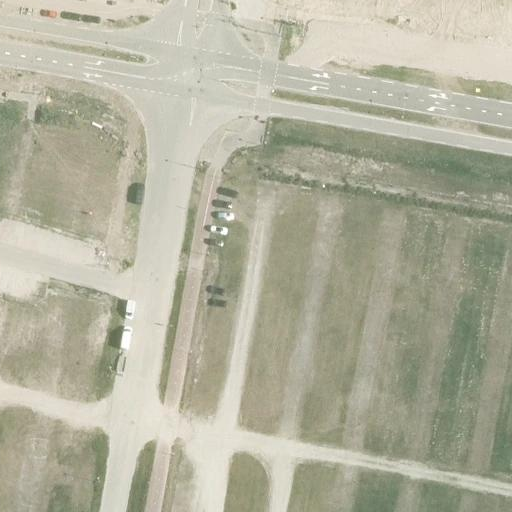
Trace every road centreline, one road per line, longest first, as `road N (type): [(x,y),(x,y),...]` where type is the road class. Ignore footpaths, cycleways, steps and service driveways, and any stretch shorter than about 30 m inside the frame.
road 1 (tertiary): [(203,99),(511,150)]
road 2 (tertiary): [(511,119),(209,62)]
road 3 (residential): [(511,72),(305,37)]
road 4 (tertiary): [(173,56),(0,21)]
road 5 (tertiary): [(0,52),(166,91)]
